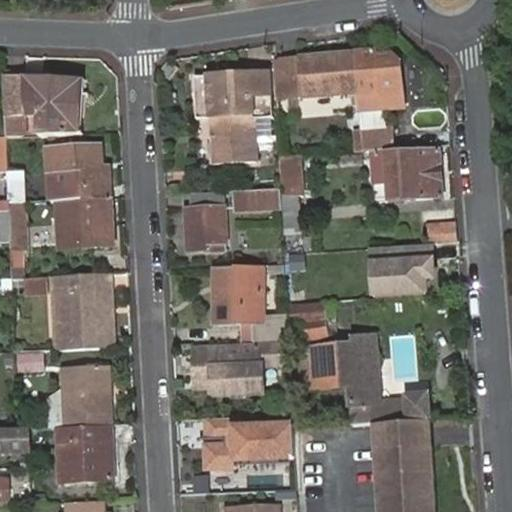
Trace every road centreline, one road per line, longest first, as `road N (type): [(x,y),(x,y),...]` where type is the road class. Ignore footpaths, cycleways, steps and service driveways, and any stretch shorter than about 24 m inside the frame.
road 1 (residential): [(461,30),(470,59),(507,511)]
road 2 (residential): [(159,511),(131,39)]
road 3 (residential): [(131,39),(406,1)]
road 4 (residential): [(0,35),(131,39)]
